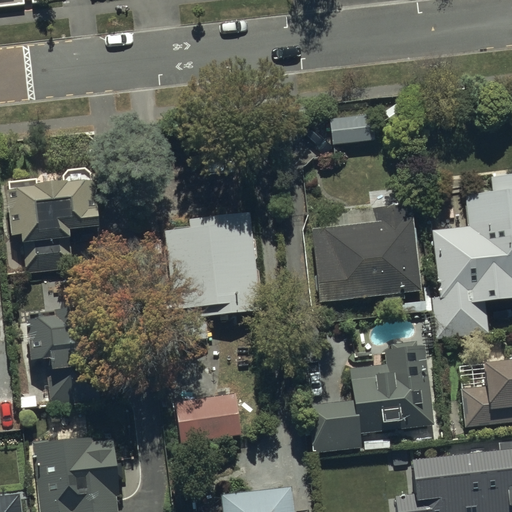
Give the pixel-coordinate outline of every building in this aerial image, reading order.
[(372,121),(329,124),(331,150),(374,146),(372,121)] [(36,187),(6,189),(11,247),(21,246),(24,276),(71,272),(68,239),(94,237),(90,190),(90,189),(90,188),(90,187),(91,186),(90,184),(90,183),(90,182),(90,181),(89,180),(89,179),(88,178),(87,177),(87,176),(86,175),(85,174),(84,173),(83,173),(82,172),(80,172),(79,172),(78,171),(77,171),(76,171),(74,172),(73,172),(72,172),(71,173),(70,173),(69,174),(68,174),(67,175),(66,176),(65,177),(65,178),(64,179),(64,180),(63,181),(63,183),(63,184),(63,185),(63,186),(63,187),(63,189),(63,190),(36,192),(36,187)] [(493,174),(494,182),(488,183),(490,198),(466,201),(471,270),(454,272),(455,280),(452,280),(454,310),(484,307),(484,298),(511,295),(511,180),(509,181),(509,173),(493,174)] [(320,234),(310,235),(319,309),(383,301),(384,307),(404,305),(403,299),(418,297),(408,210),(318,221),(320,234)] [(189,238),(164,240),(170,327),(258,320),(249,221),(188,226),(189,238)] [(511,311),(481,314),(483,337),(511,335),(511,311)] [(480,312),(433,316),(435,346),(482,342),(480,312)] [(74,320),(24,325),(29,371),(47,369),(50,404),(82,401),(74,320)] [(383,368),(348,374),(353,403),(305,409),(312,458),(360,451),(358,440),(435,429),(424,352),(415,354),(414,343),(380,348),(383,368)] [(511,370),(482,373),(483,392),(459,393),(462,432),(511,428),(511,370)] [(235,401),(173,407),(177,443),(239,437),(235,401)] [(91,443),(33,448),(38,511),(117,511),(111,445),(92,447),(91,443)] [(424,470),(410,471),(414,502),(393,504),(393,511),(511,511),(511,446),(497,448),(498,462),(436,468),(435,461),(423,462),(424,470)] [(0,511),(16,511),(15,502),(2,504),(0,483),(0,511)] [(290,511),(289,493),(221,500),(222,511),(290,511)]
